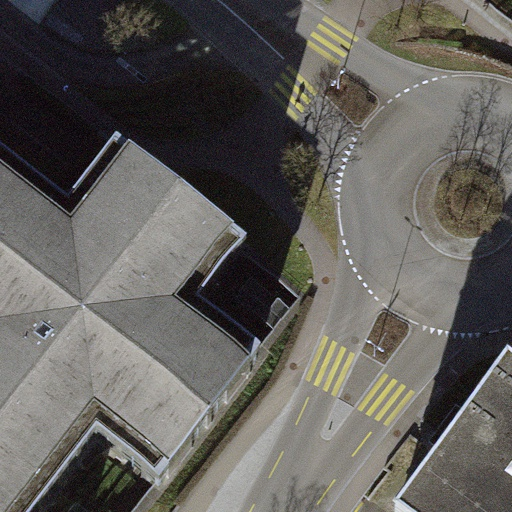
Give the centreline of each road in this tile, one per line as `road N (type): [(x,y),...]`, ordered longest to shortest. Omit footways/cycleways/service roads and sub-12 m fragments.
road 1 (unclassified): [(285,511),(407,298)]
road 2 (unclassified): [(213,0),(394,128)]
road 3 (unclassified): [(394,128),(374,154),(361,216),(368,247),(407,298)]
road 4 (unclassified): [(511,106),(458,98),(394,128)]
